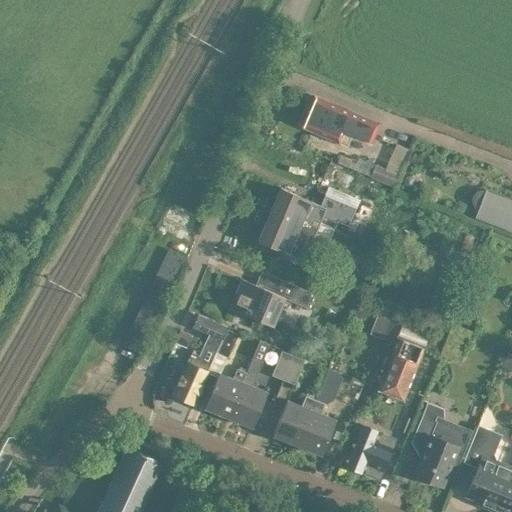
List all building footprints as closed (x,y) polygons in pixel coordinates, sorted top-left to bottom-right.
[(344,144),(350,132),(369,141),(376,121),(312,94),(299,125),(336,141),(344,144)] [(338,153),(334,162),(390,184),(396,172),(357,157),(349,158),(338,153)] [(411,175),(406,173),(402,174),(400,179),(402,183),(406,185),(410,183),(412,179),(411,175)] [(255,239),(286,253),(301,259),(311,236),(325,241),(334,219),(345,224),(357,197),(345,193),(344,196),(342,201),(322,193),(317,203),(309,199),(277,186),(255,239)] [(471,216),(511,231),(511,196),(483,186),(483,188),(478,187),(473,189),(470,192),(468,196),(469,200),(471,204),(475,207),(471,216)] [(312,292),(259,267),(252,283),(239,277),(226,306),(254,318),(262,321),(270,324),(282,297),(306,307),(312,292)] [(170,392),(180,397),(190,402),(205,369),(225,324),(194,312),(189,325),(205,332),(196,353),(189,350),(185,359),(186,360),(170,392)] [(388,316),(380,338),(391,343),(394,335),(399,320),(388,316)] [(260,328),(262,321),(254,318),(251,324),(260,328)] [(235,333),(224,329),(214,352),(224,356),(235,333)] [(175,336),(186,341),(188,335),(177,330),(175,336)] [(401,399),(421,347),(394,335),(391,343),(373,388),(401,399)] [(256,340),(244,370),(240,379),(225,416),(250,425),(264,389),(250,383),(253,374),(266,344),(256,340)] [(498,366),(511,371),(511,351),(505,348),(498,366)] [(280,380),(290,353),(279,349),(269,375),(280,380)] [(302,358),(290,353),(280,380),(292,384),(302,358)] [(225,416),(240,379),(244,370),(234,366),(230,375),(216,369),(201,406),(225,416)] [(301,425),(294,443),(318,453),(333,416),(319,411),(322,401),(329,398),(338,376),(336,371),(324,367),(315,390),(312,397),(308,406),(301,425)] [(355,408),(357,405),(364,389),(359,387),(360,382),(349,378),(339,402),(355,408)] [(284,397),(270,434),(294,443),(301,425),(308,406),(312,397),(303,394),(299,402),(284,397)] [(412,479),(427,485),(429,481),(440,486),(445,475),(450,477),(467,434),(442,424),(442,409),(424,401),(407,442),(416,455),(408,473),(413,476),(412,479)] [(356,422),(339,461),(350,466),(362,470),(363,468),(377,473),(392,436),(376,430),(356,422)] [(499,433),(485,427),(475,423),(460,460),(474,466),(463,494),(476,499),(475,503),(490,509),(507,465),(494,459),(491,453),(499,433)] [(123,439),(89,511),(131,511),(153,463),(157,455),(123,439)] [(511,511),(511,466),(507,465),(490,509),(498,511),(506,511),(507,511),(511,511)] [(77,511),(52,500),(46,511),(77,511)]
